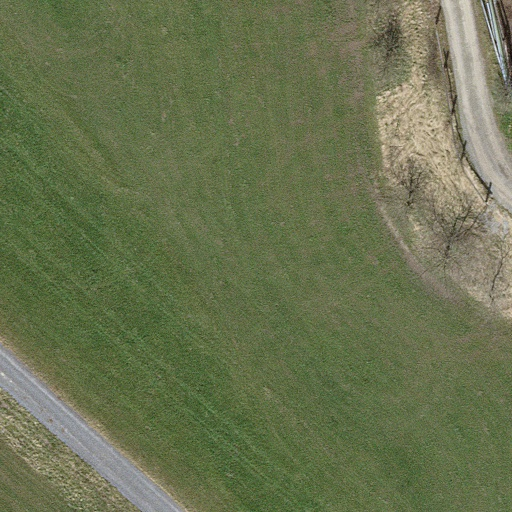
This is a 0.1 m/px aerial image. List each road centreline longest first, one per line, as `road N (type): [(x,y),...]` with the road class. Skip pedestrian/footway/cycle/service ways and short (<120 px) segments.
road 1 (track): [(156,511),(0,375)]
road 2 (track): [(511,189),(481,139),(459,0)]
